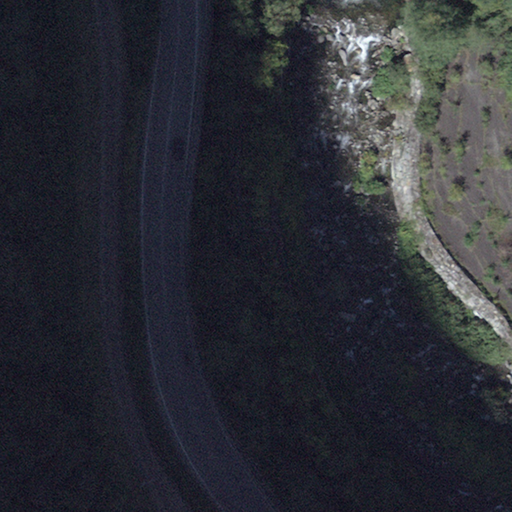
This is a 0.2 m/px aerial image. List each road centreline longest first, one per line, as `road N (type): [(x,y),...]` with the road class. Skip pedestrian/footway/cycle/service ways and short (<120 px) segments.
road 1 (track): [(258,0),(229,141),(248,308),(267,386),(293,438),(357,511)]
road 2 (primary): [(249,511),(191,409),(165,293),(162,199),(180,0)]
road 3 (residential): [(511,24),(496,31),(471,105),(474,170),(511,271)]
